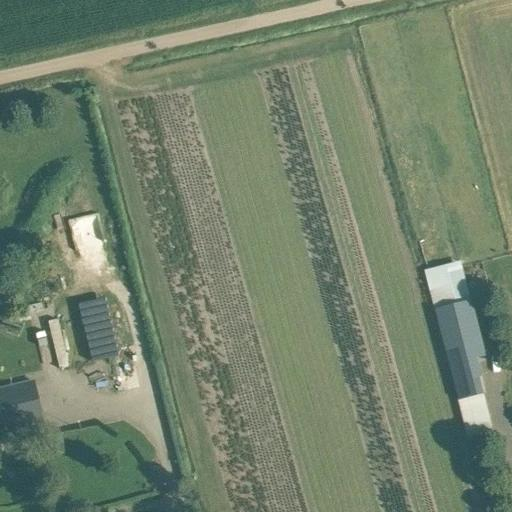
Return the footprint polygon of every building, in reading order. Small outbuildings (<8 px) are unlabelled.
[(80,255),(105,248),(95,212),(70,219),(80,255)] [(99,353),(117,348),(108,312),(91,316),(92,318),(82,320),(92,362),(101,360),(99,353)] [(43,320),(55,368),(66,366),(54,318),(43,320)] [(474,360),(449,366),(458,400),(481,393),(483,393),(474,360)] [(0,388),(0,430),(42,420),(33,381),(0,388)]
